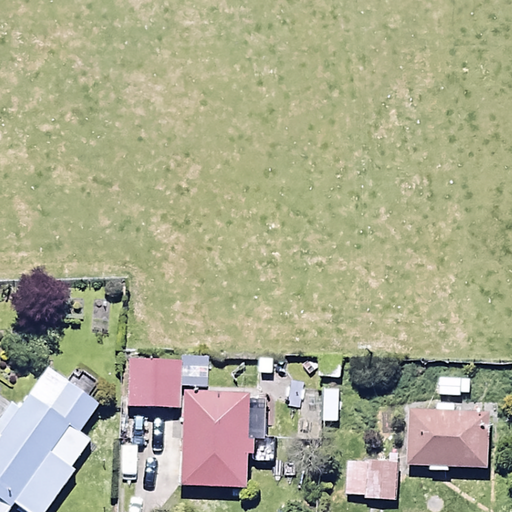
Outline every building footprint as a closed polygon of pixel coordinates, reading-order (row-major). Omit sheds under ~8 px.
[(343,379),(343,354),(322,354),(322,379),(343,379)] [(249,394),(182,391),(183,363),(127,361),(126,407),(181,409),(178,487),(246,489),(249,394)] [(0,511),(11,511),(15,507),(21,511),(65,511),(104,463),(83,446),(112,408),(59,367),(18,421),(0,406),(0,511)] [(470,378),(438,379),(438,394),(471,394),(470,378)] [(340,388),(322,388),(322,421),(339,421),(340,388)] [(485,414),(408,412),(407,467),(484,469),(485,432),(485,414)] [(395,464),(347,462),(345,497),(393,499),(395,464)]
